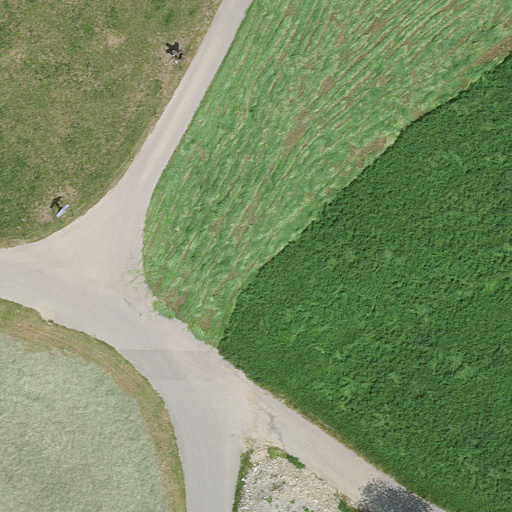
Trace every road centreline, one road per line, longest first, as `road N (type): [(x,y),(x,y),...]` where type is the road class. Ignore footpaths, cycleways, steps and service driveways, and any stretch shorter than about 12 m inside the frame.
road 1 (unclassified): [(75,292),(238,0)]
road 2 (unclassified): [(198,401),(289,432),(412,511)]
road 3 (unclassified): [(198,401),(167,353),(75,292)]
